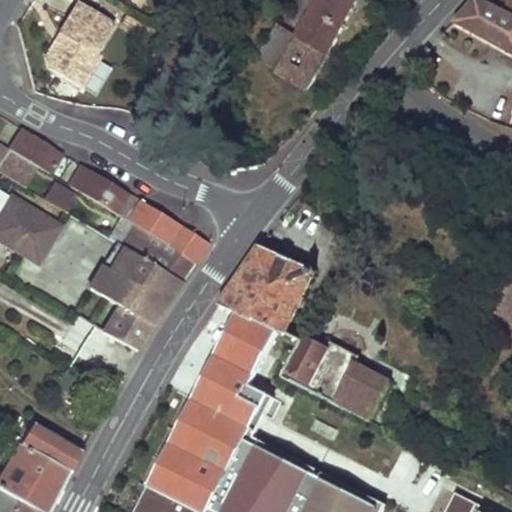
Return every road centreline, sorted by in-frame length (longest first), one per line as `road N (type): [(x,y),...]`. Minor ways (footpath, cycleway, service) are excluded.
road 1 (residential): [(73,511),(157,356),(250,219)]
road 2 (residential): [(250,219),(0,93)]
road 3 (residential): [(250,219),(373,75)]
road 4 (residential): [(373,75),(511,150)]
